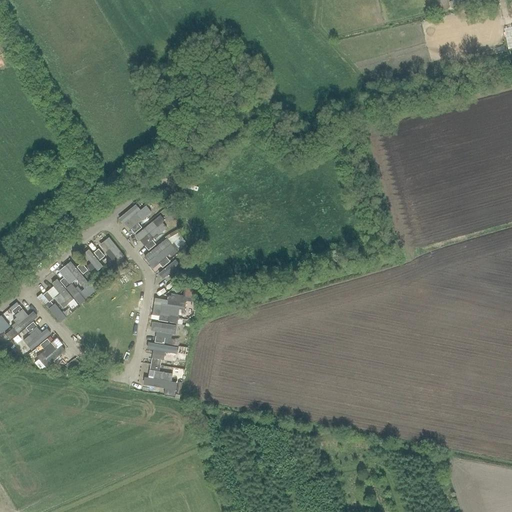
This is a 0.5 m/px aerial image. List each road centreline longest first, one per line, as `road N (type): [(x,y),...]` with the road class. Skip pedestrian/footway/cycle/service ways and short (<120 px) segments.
road 1 (unclassified): [(105,220),(149,281),(135,366),(113,376),(95,372),(23,288)]
road 2 (track): [(223,511),(200,450),(58,511)]
